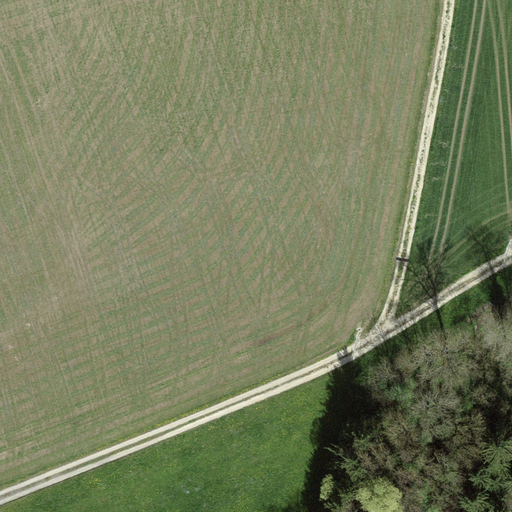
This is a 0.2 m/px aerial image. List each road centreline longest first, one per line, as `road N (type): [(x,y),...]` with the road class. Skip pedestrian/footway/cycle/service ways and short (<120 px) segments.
road 1 (track): [(0,497),(285,383),(382,335)]
road 2 (track): [(382,335),(401,272),(450,0)]
road 3 (track): [(382,335),(511,257)]
